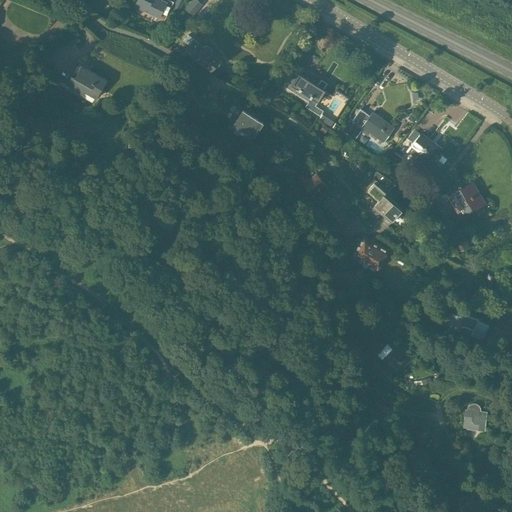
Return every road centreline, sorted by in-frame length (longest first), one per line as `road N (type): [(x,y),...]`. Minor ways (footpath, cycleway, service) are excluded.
road 1 (unclassified): [(511,315),(459,300),(439,285),(359,205),(301,128),(69,0)]
road 2 (track): [(423,511),(407,433),(395,414),(436,414),(433,404),(385,381),(312,289),(282,199),(287,191),(322,229),(381,229)]
road 3 (track): [(0,231),(114,310),(194,394),(295,450),(352,511)]
road 4 (tertiary): [(511,121),(313,0)]
road 5 (primary): [(511,71),(369,0)]
